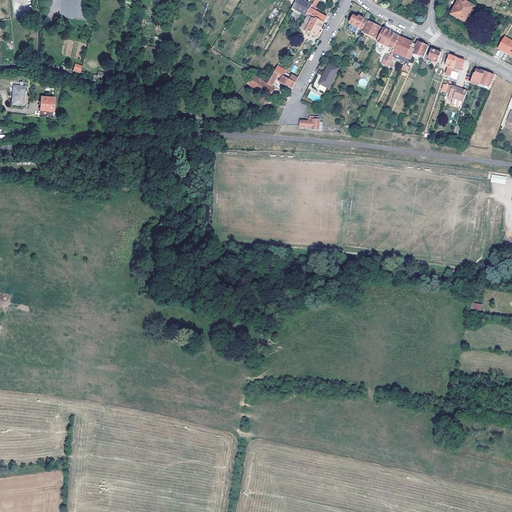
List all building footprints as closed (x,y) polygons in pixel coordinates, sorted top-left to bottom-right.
[(312,6),(300,0),(296,0),(293,7),(307,15),(307,14),(310,9),(312,6)] [(460,0),(460,2),(452,14),(464,21),(472,8),(474,5),(464,0),(460,0)] [(451,14),(452,14),(460,2),(459,1),(451,14)] [(473,9),(472,8),(464,21),(466,22),(473,9)] [(310,9),(307,14),(324,23),(327,18),(310,9)] [(360,29),(362,30),(368,20),(371,14),(367,12),(364,19),(359,16),(357,19),(353,16),(349,24),(350,24),(357,28),(360,29)] [(307,14),(307,15),(300,27),(317,37),(324,23),(307,14)] [(466,22),(464,21),(452,14),(451,14),(451,15),(465,23),(466,22)] [(377,40),(383,29),(369,22),(363,33),(377,40)] [(377,40),(377,42),(393,50),(399,37),(383,29),(377,40)] [(390,57),(388,61),(391,63),(392,59),(394,57),(404,62),(406,57),(412,44),(413,43),(399,37),(393,50),(390,57)] [(511,41),(505,37),(497,50),(506,55),(506,54),(511,57),(511,41)] [(412,44),(406,57),(411,59),(413,54),(423,59),(428,47),(422,44),(417,42),(416,45),(412,44)] [(437,64),(441,53),(436,52),(432,50),(428,60),(437,64)] [(450,76),(453,69),(456,59),(449,56),(445,55),(442,65),(448,68),(446,75),(450,76)] [(388,61),(384,59),(382,64),(385,65),(386,65),(394,69),(397,61),(392,59),(391,63),(388,61)] [(450,76),(450,77),(455,79),(457,73),(459,74),(460,71),(461,71),(464,61),(459,60),(456,59),(453,69),(450,76)] [(75,63),(73,71),(80,73),(82,65),(75,63)] [(329,64),(319,84),(328,89),(338,69),(329,64)] [(274,72),(295,83),(297,78),(277,68),(274,72)] [(473,74),(471,80),(480,84),(485,72),(481,70),(480,71),(477,70),(475,74),(473,74)] [(293,86),(295,83),(274,72),(268,83),(267,84),(253,76),(247,85),(270,98),(275,88),(272,86),(277,78),(281,80),(279,83),(291,90),(293,86)] [(485,72),(480,84),(489,88),(494,76),(485,72)] [(462,90),(448,84),(444,96),(448,98),(449,94),(454,96),(456,90),(461,92),(462,90)] [(13,85),(11,104),(23,105),(25,87),(13,85)] [(453,98),(463,102),(467,92),(462,90),(461,92),(456,90),(454,96),(449,94),(448,98),(453,100),(453,98)] [(41,97),(40,110),(53,111),(55,98),(41,97)] [(453,98),(453,100),(451,104),(454,104),(453,106),(461,109),(463,102),(453,98)] [(460,110),(455,126),(456,126),(451,137),(456,140),(466,113),(460,110)] [(300,121),(300,125),(300,127),(313,128),(312,130),(319,131),(319,121),(319,118),(309,117),(309,122),(305,121),(300,121)] [(490,182),(506,184),(507,176),(491,175),(490,182)]
